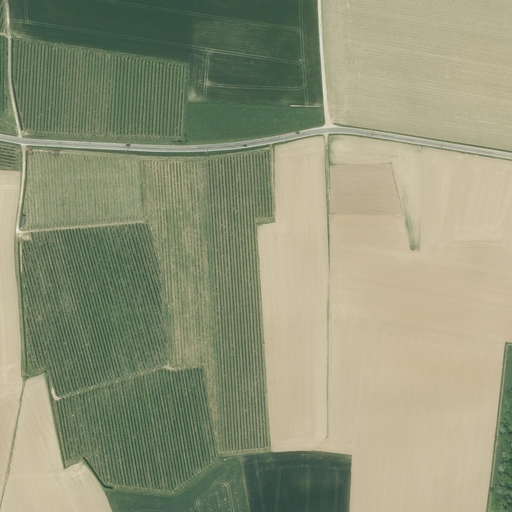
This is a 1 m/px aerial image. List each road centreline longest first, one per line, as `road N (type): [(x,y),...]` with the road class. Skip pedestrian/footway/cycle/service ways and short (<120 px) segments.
road 1 (tertiary): [(0,137),(183,148),(335,129),(511,156)]
road 2 (track): [(0,505),(23,381),(15,233),(23,144),(8,81),(6,0)]
road 3 (track): [(319,0),(327,129)]
